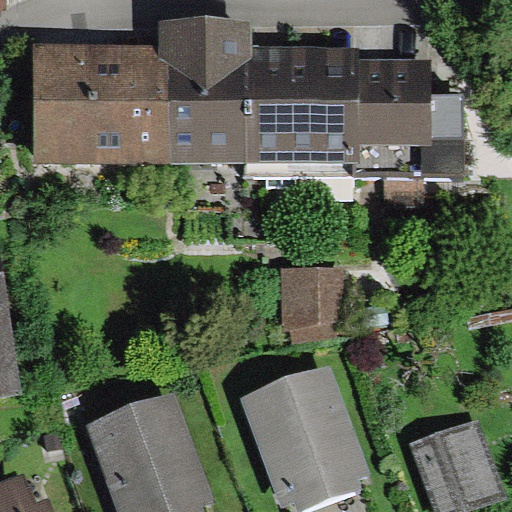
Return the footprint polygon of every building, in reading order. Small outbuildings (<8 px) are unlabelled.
[(155,52),(158,164),(347,158),(344,69),(344,46),(155,52)] [(155,52),(26,55),(29,167),(158,164),(155,52)] [(418,67),(344,69),(347,158),(348,182),(421,179),(418,67)] [(0,252),(0,395),(22,393),(0,252)] [(347,270),(281,270),(282,332),(291,329),(292,344),(337,335),(335,322),(346,319),(347,270)] [(360,478),(369,475),(330,369),(243,401),(283,508),(299,502),(302,511),(303,511),(364,490),(360,478)] [(188,511),(210,504),(173,398),(92,426),(121,511),(188,511)] [(479,421),(410,447),(435,511),(468,511),(509,497),(479,421)] [(0,511),(51,511),(48,500),(34,505),(23,474),(0,481),(0,511)]
